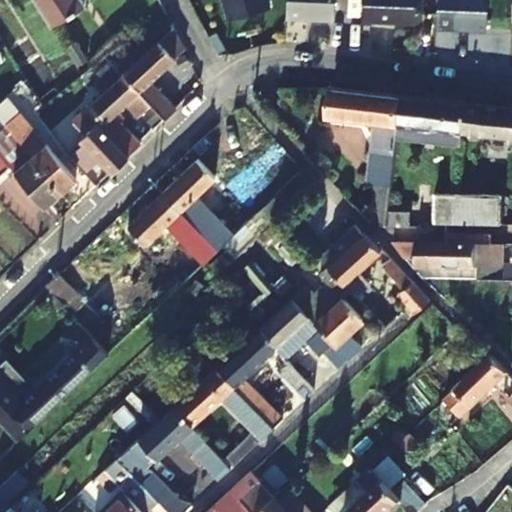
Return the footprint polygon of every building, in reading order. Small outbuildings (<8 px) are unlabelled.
[(30,0),(0,0),(0,35),(30,92),(88,62),(76,39),(57,49),(30,0)] [(34,0),(49,23),(80,2),(78,0),(34,0)] [(271,5),(269,0),(224,0),(230,17),(271,5)] [(289,0),(288,16),(336,18),(336,0),(289,0)] [(424,0),(364,0),(363,21),(417,24),(423,18),(424,0)] [(488,0),(438,0),(437,35),(455,36),(455,34),(467,35),(467,37),(487,38),(488,0)] [(154,75),(185,45),(174,26),(123,73),(124,76),(163,117),(177,103),(154,75)] [(81,72),(90,85),(111,70),(102,57),(81,72)] [(154,126),(163,117),(124,76),(123,73),(119,77),(84,110),(96,122),(125,154),(139,141),(119,119),(123,116),(118,110),(127,101),(154,126)] [(391,224),(399,140),(401,128),(404,99),(333,92),(330,120),(375,124),(369,178),(378,179),(374,224),(391,224)] [(404,99),(401,128),(463,134),(466,106),(404,99)] [(511,110),(466,106),(463,134),(511,139),(511,110)] [(96,122),(84,110),(71,122),(83,135),(78,140),(82,145),(73,153),(88,169),(99,159),(109,170),(125,154),(96,122)] [(11,121),(6,125),(11,131),(62,190),(77,178),(26,118),(16,126),(11,121)] [(1,127),(7,134),(11,131),(6,125),(5,124),(1,127)] [(401,128),(399,140),(462,147),(463,134),(401,128)] [(11,131),(7,134),(0,140),(0,174),(7,170),(10,173),(14,171),(44,205),(62,190),(11,131)] [(209,147),(202,139),(195,146),(201,154),(209,147)] [(200,160),(164,193),(218,249),(230,237),(237,230),(250,219),(242,211),(220,230),(202,212),(206,208),(194,197),(216,177),(200,160)] [(284,186),(261,207),(272,220),(294,198),(284,186)] [(458,222),(458,192),(436,192),(436,221),(458,222)] [(505,193),(458,192),(458,222),(511,223),(511,197),(505,197),(505,193)] [(218,249),(164,193),(129,225),(144,241),(166,222),(181,237),(185,234),(202,251),(177,275),(183,282),(218,249)] [(313,207),(293,226),(300,235),(321,215),(313,207)] [(300,235),(302,237),(323,218),(321,215),(300,235)] [(124,228),(116,218),(107,227),(115,236),(124,228)] [(341,252),(328,264),(345,283),(355,294),(368,281),(357,269),(381,247),(356,223),(334,243),(341,252)] [(237,230),(230,237),(234,241),(241,235),(237,230)] [(485,280),(511,279),(511,265),(506,266),(506,242),(394,241),(406,256),(419,257),(419,265),(485,265),(485,280)] [(401,309),(404,311),(409,316),(430,297),(390,254),(380,263),(401,287),(396,293),(406,304),(401,309)] [(328,264),(318,272),(336,292),(345,283),(328,264)] [(78,292),(59,272),(47,283),(66,303),(78,292)] [(349,356),(362,344),(350,328),(363,316),(345,295),(335,303),(324,292),(306,309),(349,356)] [(310,335),(339,366),(349,356),(306,309),(293,295),(259,326),(286,357),(310,335)] [(370,325),(376,332),(378,334),(387,326),(379,317),(370,325)] [(266,356),(305,397),(315,389),(286,357),(259,326),(216,366),(274,426),(284,417),(244,376),(266,356)] [(109,352),(92,335),(23,400),(0,375),(0,421),(17,439),(109,352)] [(461,416),(510,372),(493,354),(446,399),(461,416)] [(223,396),(263,437),(274,426),(216,366),(175,404),(193,424),(223,396)] [(511,398),(511,376),(501,387),(511,398)] [(171,511),(183,511),(187,508),(148,467),(193,424),(175,404),(118,457),(136,475),(159,499),(171,511)] [(413,459),(434,438),(418,422),(397,443),(413,459)] [(250,434),(234,448),(243,456),(258,442),(250,434)] [(194,450),(220,478),(232,466),(207,439),(194,450)] [(26,461),(0,481),(0,494),(2,497),(35,472),(26,461)] [(389,511),(404,499),(398,492),(374,466),(361,479),(373,492),(352,511),(389,511)] [(228,511),(240,499),(252,511),(291,511),(252,470),(215,504),(222,511),(228,511)] [(95,511),(145,511),(159,499),(136,475),(95,511)] [(412,479),(398,492),(404,499),(416,511),(417,511),(431,500),(412,479)]
